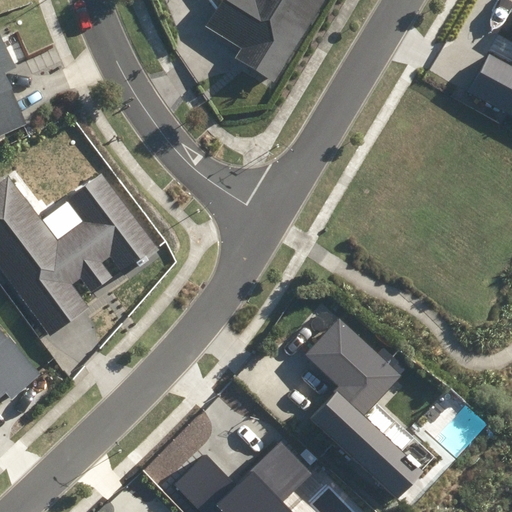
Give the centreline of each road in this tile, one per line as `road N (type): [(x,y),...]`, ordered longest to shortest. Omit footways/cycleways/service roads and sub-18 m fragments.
road 1 (residential): [(19,511),(209,313),(277,219)]
road 2 (residential): [(277,219),(203,176),(158,128),(115,62),(92,0)]
road 3 (residential): [(277,219),(408,0)]
